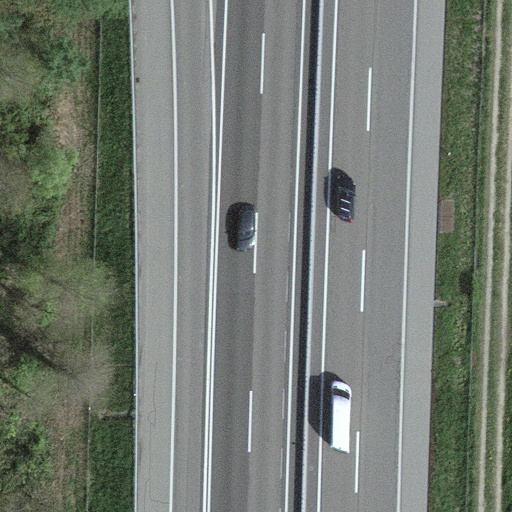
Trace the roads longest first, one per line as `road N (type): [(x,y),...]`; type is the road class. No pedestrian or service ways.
road 1 (motorway): [(191,0),(193,316),(240,511)]
road 2 (track): [(508,0),(489,511)]
road 3 (motorway): [(265,0),(247,511)]
road 4 (motorway): [(356,511),(373,0)]
